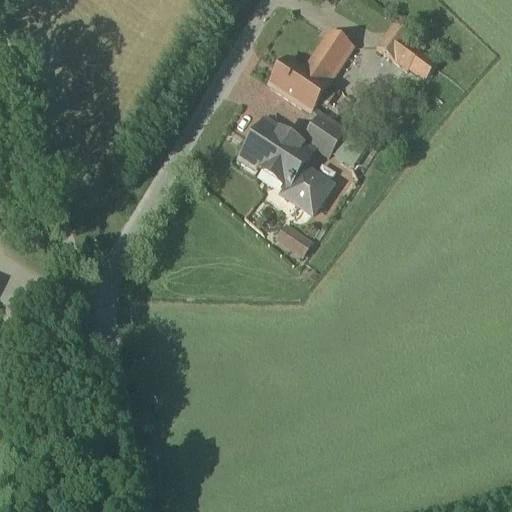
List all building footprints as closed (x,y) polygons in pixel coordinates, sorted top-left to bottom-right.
[(394,31),(376,55),(395,69),(409,49),(412,45),(394,31)] [(353,56),(329,40),(312,65),(336,81),(353,56)] [(409,49),(395,69),(407,78),(422,59),(409,49)] [(312,65),(305,77),(288,65),(269,94),(310,121),(329,93),(328,92),(336,81),(312,65)] [(343,141),(319,125),(304,149),(328,165),(343,141)] [(244,157),(245,162),(240,168),(287,200),(284,203),(312,223),(330,195),(302,176),(312,161),(265,130),(253,149),(249,149),(244,157)] [(343,141),(328,165),(355,182),(370,159),(343,141)]
